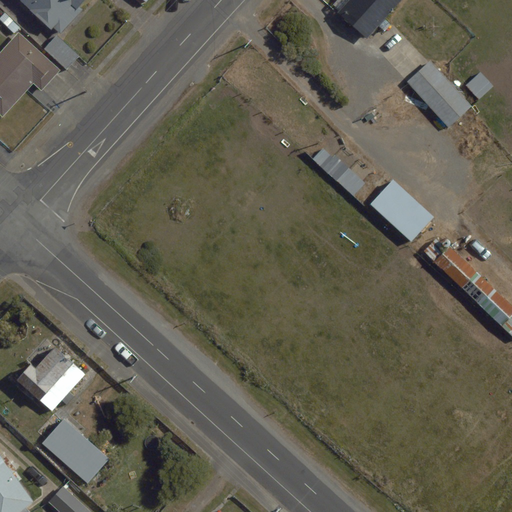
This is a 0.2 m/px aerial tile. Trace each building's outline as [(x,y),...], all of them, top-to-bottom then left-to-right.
[(92,23),(62,0),(8,0),(0,11),(0,21),(59,66),(92,23)] [(104,0),(129,21),(147,0),(104,0)] [(379,0),(371,0),(326,47),(358,78),(407,28),(379,0)] [(7,65),(0,71),(0,140),(25,116),(33,124),(49,108),(7,65)] [(420,87),(393,114),(447,168),(474,142),(420,87)] [(410,215),(396,198),(382,209),(396,226),(410,215)] [(452,253),(436,239),(424,253),(440,266),(452,253)] [(55,368),(18,399),(40,425),(33,431),(46,446),(90,410),(55,368)] [(66,450),(44,474),(84,511),(106,487),(66,450)] [(31,511),(0,482),(0,511),(31,511)]
